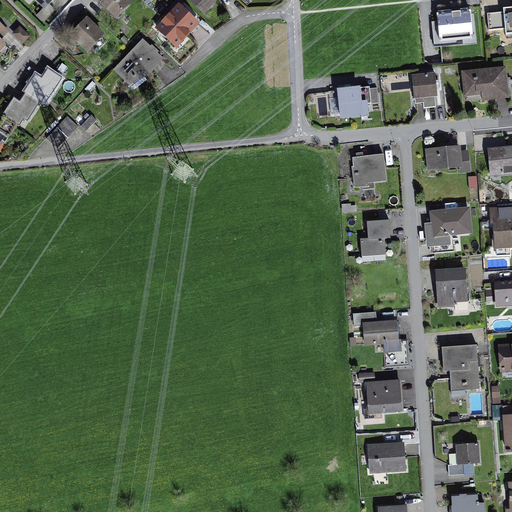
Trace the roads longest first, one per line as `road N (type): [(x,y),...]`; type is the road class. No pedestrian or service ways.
road 1 (residential): [(431,511),(409,130)]
road 2 (residential): [(299,133),(0,168)]
road 3 (residential): [(293,12),(252,15),(185,69)]
road 4 (residential): [(299,133),(293,12)]
road 5 (residential): [(83,0),(0,88)]
